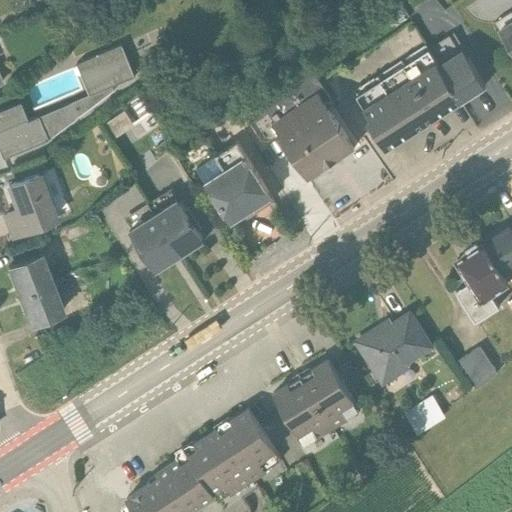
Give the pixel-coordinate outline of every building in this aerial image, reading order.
[(511,11),(494,23),(498,29),(511,19),(511,11)] [(511,19),(498,29),(511,51),(511,19)] [(451,35),(428,49),(459,101),(484,85),(451,35)] [(24,120),(26,119),(18,101),(0,108),(0,155),(2,160),(47,140),(113,91),(111,87),(134,78),(121,46),(75,65),(89,96),(25,123),(24,120)] [(379,128),(389,144),(459,101),(428,49),(355,96),(374,131),(379,128)] [(237,119),(244,114),(261,140),(283,138),(307,177),(354,146),(327,106),(333,102),(304,59),(237,103),(235,100),(228,105),(237,119)] [(172,93),(159,104),(167,114),(180,103),(172,93)] [(123,113),(103,126),(113,140),(133,128),(123,113)] [(197,167),(230,222),(254,206),(257,210),(273,200),(237,142),(197,167)] [(2,217),(8,236),(16,233),(16,234),(57,219),(40,174),(8,186),(16,211),(4,215),(4,216),(2,217)] [(171,188),(147,203),(180,254),(204,239),(171,188)] [(180,254),(147,203),(122,219),(155,270),(180,254)] [(511,222),(483,241),(508,277),(511,274),(511,222)] [(510,281),(508,277),(483,241),(457,258),(470,279),(462,284),(457,288),(459,294),(475,319),(498,303),(492,293),(510,281)] [(7,268),(19,297),(54,286),(42,255),(7,268)] [(19,297),(30,325),(64,312),(54,286),(19,297)] [(409,311),(392,323),(389,319),(358,339),(385,382),(410,366),(407,362),(432,346),(409,311)] [(476,386),(497,370),(480,343),(457,358),(476,386)] [(273,392),(305,443),(348,418),(346,416),(360,408),(329,357),(273,392)] [(445,414),(432,393),(403,411),(417,432),(445,414)] [(186,447),(188,451),(216,492),(219,496),(229,490),(230,493),(267,470),(265,467),(281,457),(249,407),(186,447)] [(185,511),(216,492),(188,451),(156,471),(159,475),(127,495),(133,505),(123,511),(185,511)]
